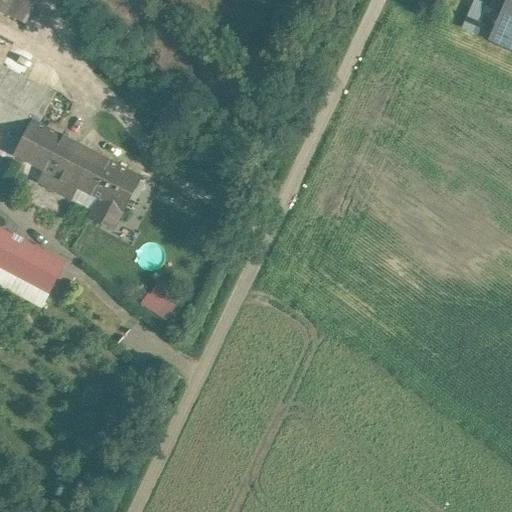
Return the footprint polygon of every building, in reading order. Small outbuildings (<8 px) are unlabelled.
[(36,0),(0,0),(0,8),(26,22),(36,0)] [(511,0),(508,0),(491,39),(511,48),(511,0)] [(56,93),(0,64),(0,155),(12,161),(16,154),(33,121),(40,125),(56,93)] [(40,125),(33,121),(16,154),(102,198),(92,216),(114,227),(124,208),(140,176),(40,125)] [(61,267),(0,235),(0,264),(49,290),(61,267)] [(145,304),(170,319),(186,293),(161,278),(145,304)]
